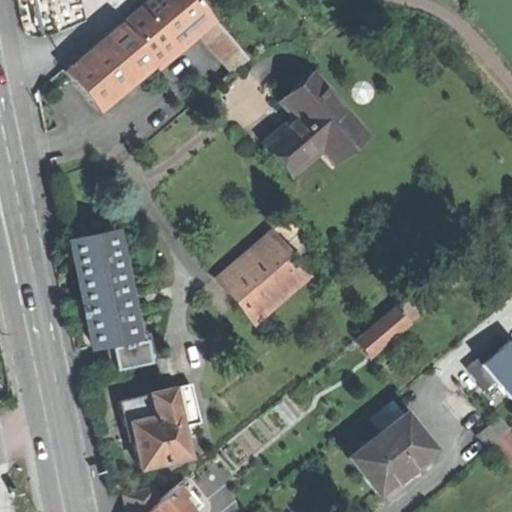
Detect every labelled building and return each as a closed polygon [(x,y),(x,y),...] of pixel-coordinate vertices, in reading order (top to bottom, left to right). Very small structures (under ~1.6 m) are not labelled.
[(196,0),(148,0),(118,25),(151,64),(193,28),(209,15),(196,0)] [(245,58),(209,15),(193,28),(229,72),(245,58)] [(79,91),(95,110),(151,64),(118,25),(63,71),(79,91)] [(274,159),(286,174),(321,144),(331,155),(360,130),(311,73),(282,98),(295,114),(261,144),(274,159)] [(366,137),(360,130),(331,155),(321,144),(286,174),(291,179),(320,153),(331,166),(366,137)] [(218,276),(255,319),(309,274),(291,252),(287,255),(269,234),(273,231),(272,230),(218,276)] [(70,243),(92,346),(102,344),(131,338),(131,337),(108,235),(70,243)] [(356,341),(368,355),(406,323),(394,309),(356,341)] [(147,333),(131,337),(131,338),(102,344),(107,363),(151,353),(147,333)] [(3,335),(0,335),(0,387),(17,382),(3,335)] [(496,380),(511,397),(511,396),(511,336),(497,349),(481,362),(496,380)] [(468,365),(486,388),(496,380),(481,362),(497,349),(493,344),(468,365)] [(190,385),(170,390),(182,442),(188,441),(185,428),(199,425),(190,385)] [(170,390),(116,402),(122,427),(128,425),(131,439),(137,470),(186,459),(182,442),(170,390)] [(367,418),(379,433),(402,415),(390,400),(367,418)] [(363,477),(375,492),(390,481),(392,484),(410,470),(408,467),(429,450),(402,415),(379,433),(348,458),(363,477)] [(474,435),(486,449),(507,430),(496,416),(474,435)] [(181,481),(163,495),(171,505),(176,501),(189,491),(181,481)] [(122,495),(126,511),(142,511),(150,506),(155,502),(152,488),(122,495)] [(193,511),(201,506),(189,491),(176,501),(184,511),(193,511)] [(155,502),(150,506),(155,511),(184,511),(176,501),(171,505),(163,495),(155,502)]
